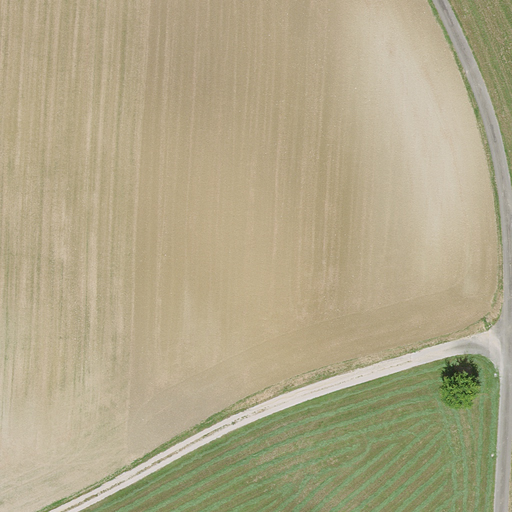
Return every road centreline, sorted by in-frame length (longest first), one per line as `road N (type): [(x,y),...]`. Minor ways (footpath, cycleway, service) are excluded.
road 1 (unclassified): [(498,511),(502,167),(440,0)]
road 2 (track): [(503,347),(326,385),(243,417),(59,511)]
